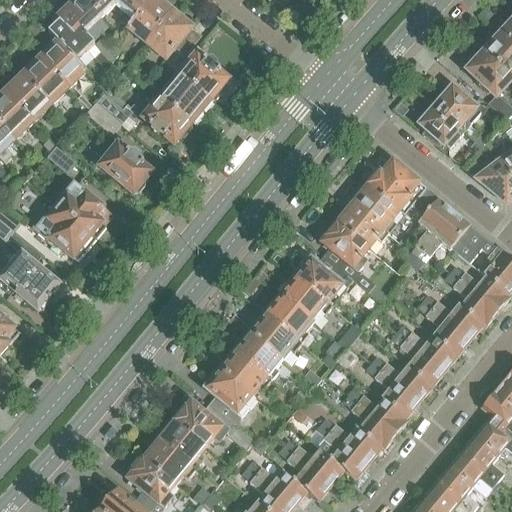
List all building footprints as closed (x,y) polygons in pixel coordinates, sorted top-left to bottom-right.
[(95,13),(106,3),(102,0),(79,0),(63,16),(84,38),(102,21),(95,13)] [(153,0),(102,0),(106,3),(95,13),(102,21),(115,8),(134,24),(154,0),(153,0)] [(172,16),(167,11),(154,0),(134,24),(128,33),(146,48),(172,16)] [(58,26),(49,36),(55,42),(77,66),(95,49),(94,48),(84,38),(63,16),(56,23),(58,26)] [(191,32),(174,17),(172,16),(146,48),(165,64),(173,54),(177,50),(176,50),(191,32)] [(511,25),(508,25),(500,34),(501,39),(511,48),(511,25)] [(36,27),(29,33),(36,40),(42,34),(36,27)] [(177,50),(173,54),(183,62),(190,53),(201,41),(191,32),(176,50),(177,50)] [(87,76),(77,66),(49,36),(48,36),(54,43),(45,51),(47,56),(40,63),(70,93),(87,76)] [(511,48),(501,39),(496,45),(491,43),(481,54),(511,82),(511,48)] [(113,53),(112,51),(102,41),(94,48),(95,49),(101,55),(106,61),(113,53)] [(113,53),(106,61),(110,64),(112,67),(121,56),(115,49),(113,53)] [(469,74),(468,75),(476,82),(475,83),(477,86),(476,87),(485,95),(485,94),(489,98),(490,97),(494,101),(487,108),(492,112),(500,119),(507,125),(509,124),(511,120),(511,114),(497,100),(511,83),(511,82),(481,54),(472,64),(474,69),(469,74)] [(101,55),(95,62),(103,71),(110,64),(106,61),(101,55)] [(195,59),(178,78),(182,80),(211,106),(216,106),(223,98),(221,93),(228,85),(220,79),(221,78),(215,73),(215,72),(212,69),(209,70),(203,65),(195,59)] [(52,110),(70,93),(40,63),(22,80),(52,110)] [(115,99),(131,81),(124,75),(94,108),(121,130),(129,122),(136,128),(141,123),(153,133),(153,136),(157,140),(162,139),(167,144),(168,143),(175,149),(181,142),(186,142),(193,133),(191,129),(159,102),(158,103),(160,105),(151,116),(145,110),(141,108),(137,108),(134,109),(131,112),(115,99)] [(146,77),(139,86),(143,90),(144,89),(151,81),(146,77)] [(178,78),(159,102),(191,129),(192,128),(211,106),(178,78)] [(34,128),(52,110),(22,80),(5,97),(34,128)] [(468,98),(464,102),(453,93),(448,93),(442,100),(443,104),(436,111),(458,131),(465,137),(485,114),(468,98)] [(0,126),(17,144),(34,128),(5,97),(0,101),(0,126)] [(81,99),(78,102),(83,107),(89,113),(92,110),(81,99)] [(89,113),(85,118),(112,140),(121,130),(94,108),(92,110),(89,113)] [(465,137),(458,131),(436,111),(431,118),(426,118),(421,124),(421,129),(432,139),(428,143),(436,151),(440,146),(449,154),(465,137)] [(496,124),(499,120),(500,119),(492,112),(492,113),(488,117),(496,124)] [(76,121),(69,127),(73,131),(79,124),(76,121)] [(511,142),(511,140),(511,128),(509,124),(506,126),(503,131),(511,142)] [(7,154),(17,144),(0,126),(0,161),(6,167),(13,160),(7,154)] [(68,127),(60,135),(60,142),(61,144),(73,131),(69,128),(68,127)] [(484,153),(490,147),(475,134),(470,141),(475,146),(484,153)] [(49,144),(44,149),(50,156),(55,151),(49,144)] [(127,156),(129,154),(117,144),(97,168),(134,199),(134,198),(139,198),(146,191),(144,186),(151,178),(143,171),(144,170),(139,166),(139,162),(135,158),(132,160),(127,156)] [(479,159),(484,153),(475,146),(471,151),(479,159)] [(50,156),(46,160),(68,178),(76,168),(74,167),(55,151),(50,156)] [(511,157),(500,167),(511,183),(511,157)] [(379,175),(368,189),(369,190),(399,215),(403,218),(406,220),(426,195),(407,179),(392,167),(389,165),(380,176),(379,175)] [(474,165),(467,174),(478,183),(484,179),(474,165)] [(484,179),(478,183),(506,207),(511,202),(511,183),(500,167),(484,179)] [(28,174),(20,182),(24,185),(25,184),(31,177),(28,174)] [(12,175),(0,187),(0,196),(2,198),(19,182),(12,175)] [(369,190),(353,209),(354,210),(355,211),(389,238),(396,229),(391,224),(399,215),(369,190)] [(83,197),(76,192),(75,191),(57,211),(96,244),(106,233),(105,231),(113,221),(86,198),(86,199),(83,197)] [(451,252),(469,230),(437,204),(418,228),(426,235),(416,248),(404,264),(409,268),(408,269),(414,274),(415,273),(417,275),(430,260),(441,247),(449,253),(450,251),(451,252)] [(4,210),(0,215),(0,224),(16,237),(16,236),(24,227),(4,210)] [(77,267),(96,244),(57,211),(46,225),(40,221),(33,229),(46,239),(43,243),(51,250),(49,252),(57,259),(61,254),(77,267)] [(382,247),(389,238),(355,211),(352,215),(351,213),(340,226),(339,225),(336,227),(340,230),(368,253),(376,242),(382,247)] [(0,240),(8,247),(16,237),(0,224),(0,240)] [(368,253),(340,230),(336,227),(325,242),(326,243),(322,248),(329,254),(323,261),(349,282),(363,294),(367,297),(383,310),(389,303),(374,291),(375,289),(358,276),(364,269),(359,264),(368,253)] [(511,294),(511,265),(501,256),(469,230),(451,252),(470,268),(482,253),(490,259),(478,275),(495,289),(508,299),(511,294)] [(449,258),(455,262),(458,259),(452,254),(449,258)] [(57,293),(59,290),(21,258),(0,283),(0,284),(8,290),(6,292),(12,297),(14,295),(38,316),(40,313),(46,312),(45,307),(47,305),(48,306),(51,302),(50,301),(51,300),(57,298),(57,293)] [(296,282),(296,283),(330,312),(337,304),(346,293),(343,291),(349,282),(323,261),(317,269),(311,264),(310,266),(306,265),(301,271),(303,275),(296,282)] [(405,283),(414,274),(408,269),(399,279),(405,283)] [(465,279),(465,280),(455,273),(451,278),(498,317),(511,302),(495,289),(486,282),(479,290),(465,279)] [(486,333),(498,317),(451,278),(445,285),(455,292),(454,293),(468,304),(461,313),(482,331),(483,330),(486,333)] [(324,320),(330,312),(296,283),(289,291),(285,290),(280,296),(282,300),(280,302),(312,328),(321,318),(324,320)] [(280,302),(280,303),(276,301),(270,308),(272,312),(266,320),(301,349),(308,341),(304,338),(312,328),(280,302)] [(439,307),(438,309),(429,301),(423,308),(470,346),(482,331),(461,313),(459,311),(452,319),(439,307)] [(457,361),(470,346),(423,308),(418,314),(427,322),(426,323),(440,334),(433,342),(457,361)] [(0,358),(9,348),(10,349),(19,339),(4,326),(6,324),(3,321),(6,318),(0,313),(0,358)] [(234,318),(231,323),(244,333),(247,329),(234,318)] [(293,358),(301,349),(266,320),(259,328),(255,327),(249,333),(251,337),(250,338),(282,365),(290,355),(293,358)] [(231,323),(228,326),(241,336),(244,333),(231,323)] [(413,339),(412,340),(403,333),(397,340),(444,378),(457,361),(433,342),(427,350),(413,339)] [(250,338),(250,339),(246,338),(240,345),(242,348),(236,357),(271,385),(278,376),(275,374),(282,365),(250,338)] [(431,393),(444,378),(397,340),(392,346),(401,354),(400,355),(414,366),(407,373),(431,393)] [(342,341),(338,347),(347,355),(352,348),(342,341)] [(348,372),(358,359),(350,352),(339,365),(348,372)] [(263,395),(271,385),(236,357),(229,365),(225,363),(220,370),(222,374),(221,375),(252,402),(260,393),(263,395)] [(327,358),(321,365),(323,366),(331,373),(337,366),(327,358)] [(388,369),(387,371),(378,364),(373,370),(419,408),(431,393),(407,373),(402,380),(388,369)] [(407,422),(419,408),(373,370),(367,376),(376,384),(375,385),(389,396),(383,403),(386,404),(407,422)] [(221,375),(220,376),(216,375),(210,381),(212,385),(205,394),(215,401),(208,409),(236,432),(240,427),(239,426),(249,413),(245,410),(252,402),(221,375)] [(311,375),(305,382),(316,391),(321,384),(311,375)] [(511,385),(508,382),(496,397),(511,410),(511,385)] [(283,404),(288,399),(277,390),(272,395),(283,404)] [(365,401),(364,402),(355,395),(350,401),(397,440),(410,424),(407,422),(386,404),(379,412),(365,401)] [(511,410),(496,397),(483,414),(491,421),(490,422),(492,423),(492,422),(504,432),(511,438),(511,410)] [(384,455),(397,440),(350,401),(344,408),(353,415),(353,416),(366,428),(361,434),(381,453),(384,455)] [(185,412),(174,426),(176,427),(175,428),(205,452),(213,442),(219,447),(225,439),(229,443),(237,433),(236,432),(208,409),(202,417),(199,415),(191,408),(187,413),(185,412)] [(299,413),(293,421),(298,425),(303,425),(307,419),(299,413)] [(489,424),(475,441),(499,461),(505,454),(511,459),(511,446),(501,437),(503,434),(504,432),(492,422),(492,423),(490,422),(489,424)] [(339,431),(338,432),(329,425),(323,431),(368,469),(381,453),(361,434),(360,435),(358,433),(351,441),(339,431)] [(196,462),(205,452),(175,428),(163,442),(165,444),(162,448),(195,475),(202,467),(196,462)] [(111,429),(103,438),(110,443),(118,434),(111,429)] [(356,484),(368,469),(323,431),(318,438),(324,443),(318,451),(321,454),(333,463),(344,474),(356,484)] [(492,470),(499,461),(475,441),(462,456),(498,486),(503,480),(492,470)] [(302,451),(301,452),(292,445),(286,451),(332,490),(344,474),(333,463),(321,454),(315,462),(302,451)] [(188,484),(195,475),(162,448),(159,451),(157,450),(145,465),(174,489),(182,479),(188,484)] [(319,505),(332,490),(286,451),(281,458),(290,465),(289,466),(302,477),(295,486),(308,496),(319,505)] [(462,456),(449,472),(473,493),(484,502),(498,486),(462,456)] [(133,479),(129,485),(142,496),(136,504),(145,511),(167,511),(174,503),(167,498),(174,489),(145,465),(143,464),(131,478),(133,479)] [(265,474),(264,475),(254,467),(249,474),(295,511),(308,496),(295,486),(285,477),(278,485),(265,474)] [(467,500),(473,493),(449,472),(437,487),(465,511),(476,511),(478,510),(467,500)] [(265,511),(294,511),(295,511),(249,474),(243,481),(253,489),(252,490),(265,500),(259,507),(265,511)] [(209,481),(207,483),(216,491),(218,488),(209,481)] [(465,511),(437,487),(422,505),(429,511),(465,511)] [(194,503),(201,508),(210,497),(203,492),(194,503)] [(140,511),(134,506),(118,494),(103,511),(140,511)] [(207,504),(215,511),(220,505),(212,498),(207,504)]
